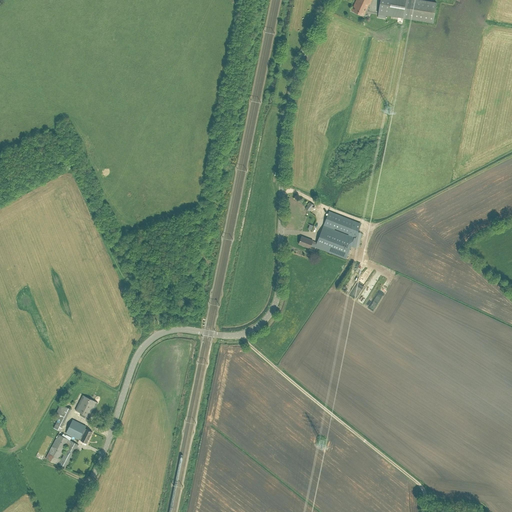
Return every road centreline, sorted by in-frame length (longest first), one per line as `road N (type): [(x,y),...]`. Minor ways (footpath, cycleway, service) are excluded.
road 1 (tertiary): [(213,333),(245,333),(272,306),(283,118),(295,67),(327,0)]
road 2 (track): [(242,333),(423,489),(427,511)]
road 3 (track): [(279,189),(371,224),(511,156)]
road 4 (tertiary): [(74,511),(143,345),(172,329),(206,332)]
road 5 (track): [(157,334),(72,168)]
